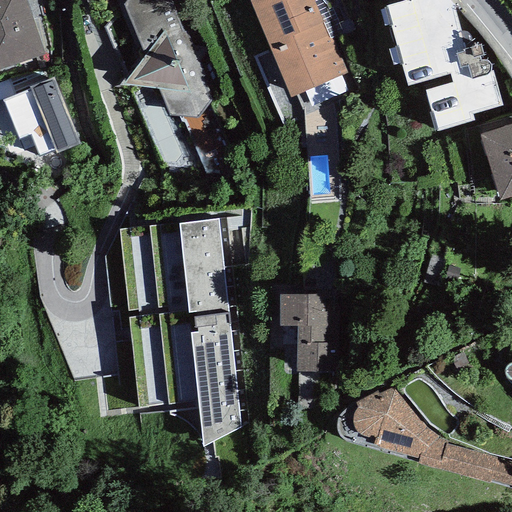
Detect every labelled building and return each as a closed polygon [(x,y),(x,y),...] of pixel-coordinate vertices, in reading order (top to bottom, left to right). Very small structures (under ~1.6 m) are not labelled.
[(26,0),(0,0),(0,69),(45,55),(26,0)] [(183,0),(128,0),(124,3),(145,56),(124,85),(158,89),(169,115),(198,116),(219,88),(183,0)] [(319,0),(250,0),(249,1),(290,98),(350,73),(319,0)] [(408,0),(409,0),(384,7),(408,86),(450,75),(452,82),(424,90),(435,131),(475,121),(473,115),(502,106),(493,70),(490,71),(489,67),(489,63),(488,61),(485,60),(481,60),(480,55),(483,55),(480,45),(473,46),(471,40),(471,37),(471,35),(469,33),(465,31),(460,32),(453,9),(435,0),(408,0)] [(30,89),(2,100),(18,140),(30,135),(38,156),(54,150),(56,154),(80,144),(53,77),(29,87),(30,89)] [(511,123),(478,134),(499,200),(511,196),(511,123)] [(190,409),(197,455),(252,416),(225,215),(119,228),(139,414),(190,409)] [(341,296),(279,295),(278,326),(297,327),(296,372),(340,373),(341,296)] [(511,486),(511,464),(496,461),(497,457),(446,444),(447,442),(443,440),(437,437),(430,432),(424,426),(393,387),(379,394),(377,390),(355,403),(357,408),(354,410),(352,413),(353,420),(354,425),(356,430),(358,433),(362,435),(367,437),(374,438),(372,445),(418,459),(417,463),(489,483),(490,480),(511,486)]
